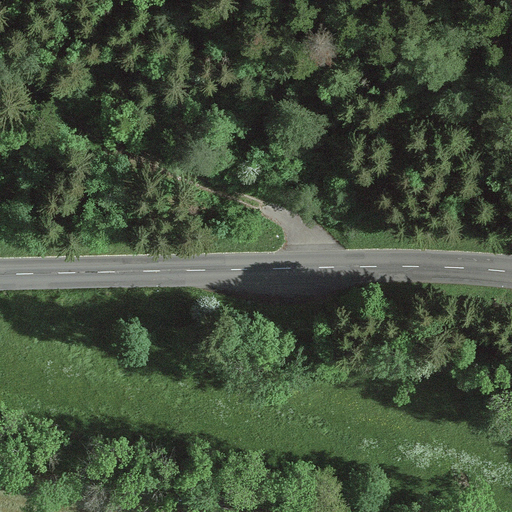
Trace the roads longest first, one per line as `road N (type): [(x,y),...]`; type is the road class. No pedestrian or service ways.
road 1 (secondary): [(0,274),(511,273)]
road 2 (track): [(0,79),(279,216),(302,236),(315,270)]
